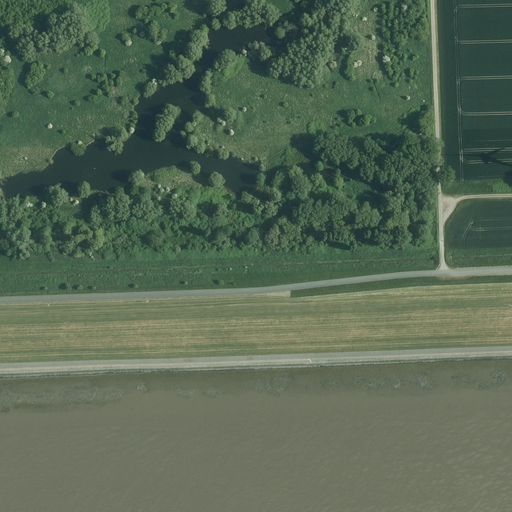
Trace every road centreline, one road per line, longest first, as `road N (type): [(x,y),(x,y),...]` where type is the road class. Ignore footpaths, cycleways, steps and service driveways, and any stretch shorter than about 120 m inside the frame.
road 1 (track): [(511,349),(0,366)]
road 2 (residential): [(444,272),(230,292),(0,300)]
road 3 (unclassified): [(444,272),(432,0)]
